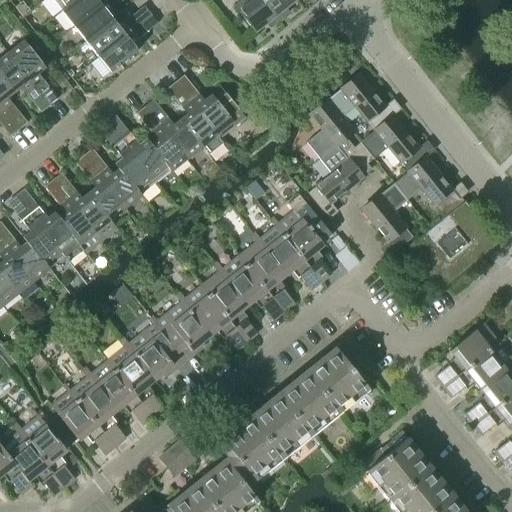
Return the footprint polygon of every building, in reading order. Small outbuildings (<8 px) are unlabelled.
[(53,0),(61,10),(74,0),(53,0)] [(60,10),(73,26),(105,0),(74,0),(61,10),(60,10)] [(105,0),(73,26),(85,42),(113,19),(107,13),(123,0),(105,0)] [(279,21),(262,0),(241,0),(234,6),(255,33),(266,24),(270,29),(279,21)] [(295,0),(262,0),(279,21),(289,13),(286,9),(296,0),(295,0)] [(85,42),(97,57),(150,15),(143,6),(118,26),(113,19),(85,42)] [(150,15),(97,57),(110,73),(138,50),(132,43),(157,23),(150,15)] [(22,40),(6,53),(49,106),(57,99),(38,74),(45,68),(22,40)] [(6,53),(0,58),(0,76),(14,93),(20,88),(40,113),(49,106),(6,53)] [(355,77),(326,101),(339,118),(354,106),(366,120),(364,122),(364,123),(366,121),(374,130),(382,124),(393,115),(385,105),(383,107),(358,76),(360,74),(359,74),(355,77)] [(183,75),(174,82),(220,139),(245,119),(220,87),(203,100),(183,75)] [(0,76),(0,107),(18,130),(27,123),(7,98),(14,93),(0,76)] [(186,114),(179,120),(201,147),(209,157),(224,145),(219,139),(220,139),(174,82),(166,89),(186,114)] [(263,89),(248,101),(258,113),(265,107),(262,102),(269,96),(263,89)] [(152,100),(144,107),(186,160),(201,147),(179,120),(172,125),(152,100)] [(321,130),(305,143),(318,159),(335,145),(361,177),(370,170),(345,138),(352,133),(339,118),(326,101),(307,116),(308,117),(310,115),(321,130)] [(0,125),(10,137),(18,130),(0,107),(0,125)] [(155,139),(149,144),(148,144),(170,171),(169,171),(170,172),(186,160),(144,107),(135,114),(155,139)] [(374,130),(359,143),(372,160),(387,147),(399,162),(397,163),(398,164),(400,162),(407,172),(416,165),(408,156),(419,147),(418,146),(416,148),(391,118),(393,116),(393,115),(382,124),(374,130)] [(129,134),(121,141),(155,183),(169,171),(170,171),(148,144),(149,144),(145,139),(138,145),(129,134)] [(114,164),(117,169),(118,169),(139,195),(140,195),(155,183),(121,141),(112,147),(121,158),(114,164)] [(315,186),(307,193),(313,202),(322,195),(331,205),(330,203),(360,178),(362,180),(363,179),(361,177),(335,145),(318,159),(331,174),(316,186),(314,184),(315,186)] [(91,149),(83,156),(125,208),(141,196),(140,195),(139,195),(118,169),(117,169),(111,174),(91,149)] [(94,188),(87,193),(109,221),(125,208),(83,156),(74,163),(94,188)] [(407,172),(393,184),(406,201),(421,189),(433,203),(431,205),(431,206),(433,204),(444,217),(462,201),(451,188),(449,189),(425,159),(427,157),(426,156),(416,165),(407,172)] [(61,173),(52,180),(102,242),(117,230),(109,221),(87,193),(80,198),(61,173)] [(64,212),(57,217),(57,218),(78,244),(77,245),(83,252),(86,255),(102,242),(52,180),(43,187),(64,212)] [(406,201),(393,184),(359,211),(359,212),(361,210),(386,241),(384,243),(385,243),(395,235),(403,245),(411,238),(404,228),(406,226),(405,226),(403,227),(391,213),(406,201)] [(273,218),(270,221),(275,227),(320,283),(331,274),(317,257),(315,259),(311,254),(322,246),(320,242),(329,235),(298,195),(287,204),(293,212),(278,225),(273,218)] [(461,203),(408,247),(409,248),(412,245),(438,284),(482,254),(482,253),(480,254),(477,249),(490,238),(461,203)] [(37,207),(29,214),(63,256),(68,263),(83,252),(77,245),(78,244),(57,218),(57,217),(54,212),(46,218),(37,207)] [(22,237),(26,242),(47,269),(48,268),(63,256),(29,214),(20,221),(29,232),(22,237)] [(0,222),(0,240),(33,282),(49,269),(48,268),(47,269),(26,242),(19,247),(0,222)] [(254,233),(252,235),(284,276),(292,269),(310,291),(320,283),(275,227),(259,239),(254,233)] [(254,243),(238,256),(283,313),(293,304),(276,282),(284,276),(252,235),(250,237),(254,243)] [(0,258),(2,261),(0,262),(0,272),(18,294),(33,282),(0,240),(0,258)] [(217,263),(214,265),(247,306),(255,299),(272,321),(283,313),(238,256),(221,269),(217,263)] [(217,273),(200,286),(246,343),(256,334),(239,312),(247,306),(214,265),(212,267),(217,273)] [(0,303),(2,306),(18,294),(0,272),(0,303)] [(179,293),(177,295),(209,336),(218,329),(235,351),(246,343),(200,286),(184,299),(179,293)] [(150,313),(147,315),(184,362),(204,346),(201,342),(209,336),(177,295),(175,297),(180,303),(156,322),(150,313)] [(123,338),(121,340),(153,381),(161,374),(164,378),(184,362),(147,315),(144,317),(151,326),(128,344),(123,338)] [(433,378),(441,388),(497,343),(503,338),(502,336),(495,341),(482,324),(489,320),(488,319),(482,324),(448,352),(455,360),(433,378)] [(123,348),(107,361),(152,418),(162,409),(145,387),(153,381),(121,340),(118,342),(123,348)] [(334,348),(305,371),(340,415),(342,413),(340,411),(364,392),(366,394),(369,391),(361,381),(367,376),(358,365),(352,370),(343,359),(349,354),(340,343),(334,348)] [(472,381),(478,390),(511,361),(511,358),(511,359),(497,343),(441,388),(450,399),(472,381)] [(85,368),(83,370),(116,411),(124,404),(141,426),(152,418),(107,361),(90,374),(85,368)] [(463,415),(471,426),(511,392),(511,361),(478,390),(485,398),(463,415)] [(86,378),(69,391),(114,448),(125,439),(107,417),(116,411),(83,370),(81,372),(86,378)] [(305,371),(277,393),(312,437),(314,435),(312,433),(336,414),(338,416),(340,415),(305,371)] [(46,400),(45,400),(50,406),(78,441),(86,434),(104,456),(114,448),(69,391),(64,385),(62,387),(67,393),(51,406),(46,400)] [(511,392),(471,426),(480,436),(502,419),(508,427),(511,423),(511,392)] [(277,393),(249,416),(284,460),(286,458),(284,456),(308,437),(310,439),(312,437),(277,393)] [(16,424),(14,426),(63,488),(74,480),(56,458),(65,451),(33,411),(32,411),(37,417),(21,430),(16,424)] [(220,439),(231,453),(228,456),(251,486),(258,480),(256,478),(280,459),(282,461),(284,460),(249,416),(220,439)] [(511,437),(493,453),(501,463),(511,454),(511,423),(508,427),(511,431),(511,437)] [(0,447),(27,482),(28,481),(35,475),(53,497),(63,488),(14,426),(11,428),(16,434),(0,446),(0,447)] [(380,449),(358,467),(363,473),(365,476),(368,474),(387,498),(384,500),(386,502),(430,467),(407,438),(402,432),(390,441),(395,447),(385,456),(380,449)] [(179,441),(169,450),(184,468),(194,460),(179,441)] [(32,487),(28,481),(27,482),(0,447),(0,476),(3,473),(21,495),(32,487)] [(184,468),(169,450),(158,458),(173,477),(184,468)] [(511,471),(511,454),(501,463),(510,474),(511,471)] [(228,456),(195,483),(218,511),(242,511),(254,503),(256,505),(258,503),(247,489),(251,486),(228,456)] [(430,467),(386,502),(388,504),(390,502),(397,511),(431,511),(452,495),(430,467)] [(160,511),(218,511),(195,483),(160,511)] [(466,511),(452,495),(431,511),(466,511)]
